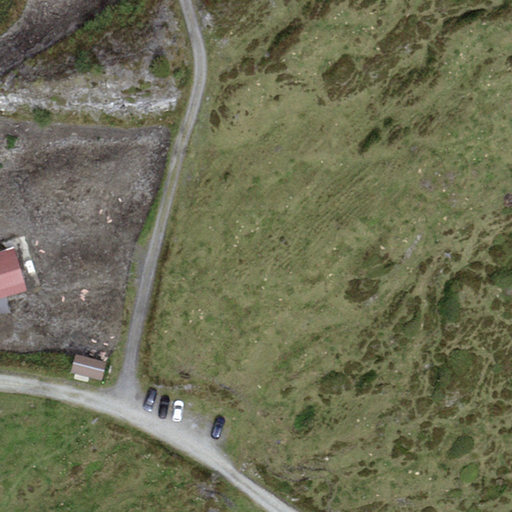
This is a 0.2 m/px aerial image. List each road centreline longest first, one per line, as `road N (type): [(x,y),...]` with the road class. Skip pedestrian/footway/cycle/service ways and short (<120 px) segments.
road 1 (track): [(113,408),(209,88),(188,0)]
road 2 (track): [(281,511),(189,446),(113,408)]
